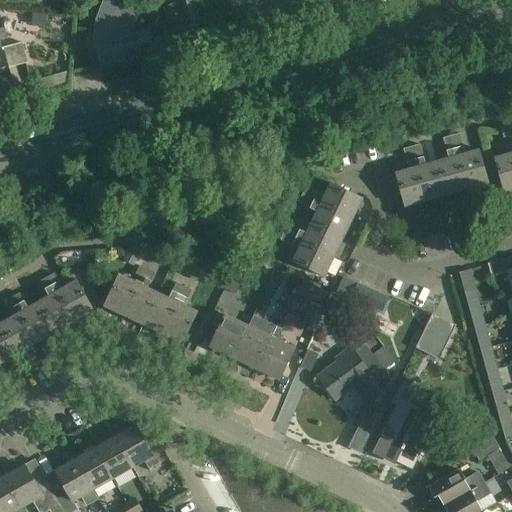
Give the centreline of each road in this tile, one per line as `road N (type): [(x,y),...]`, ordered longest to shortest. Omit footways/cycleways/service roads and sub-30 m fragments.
road 1 (secondary): [(0,152),(511,8)]
road 2 (residential): [(377,168),(386,198),(366,254),(410,273),(511,244)]
road 3 (residential): [(393,511),(188,412)]
road 4 (residential): [(188,412),(120,379),(95,377),(0,429)]
